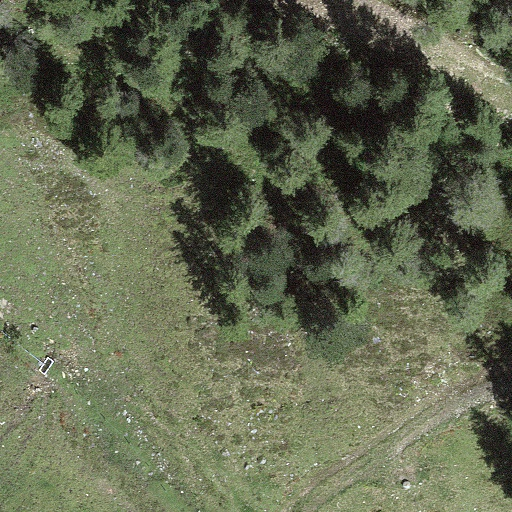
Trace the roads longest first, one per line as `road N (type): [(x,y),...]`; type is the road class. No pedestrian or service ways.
road 1 (track): [(511,377),(328,482),(302,511)]
road 2 (track): [(293,0),(511,92)]
